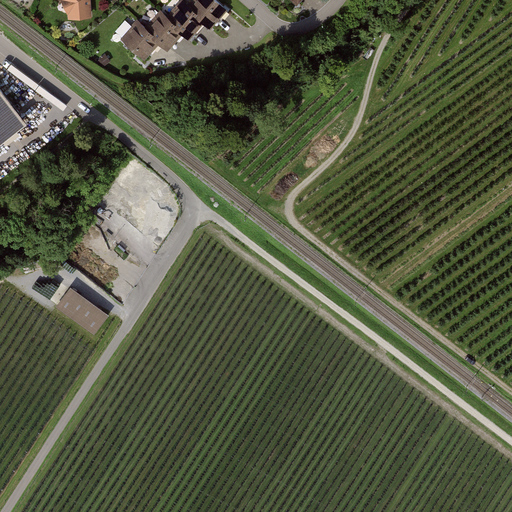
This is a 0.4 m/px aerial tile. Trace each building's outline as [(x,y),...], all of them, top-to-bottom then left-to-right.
[(91,0),(57,0),(70,22),(93,20),(91,0)] [(214,0),(199,0),(192,8),(213,27),(227,12),(214,0)] [(183,4),(168,19),(189,38),(203,23),(183,4)] [(162,14),(147,29),(168,49),(182,34),(162,14)] [(138,25),(123,40),(143,60),(158,45),(138,25)] [(0,140),(4,146),(19,134),(15,129),(21,125),(0,99),(0,140)] [(107,317),(67,290),(55,308),(94,335),(107,317)]
